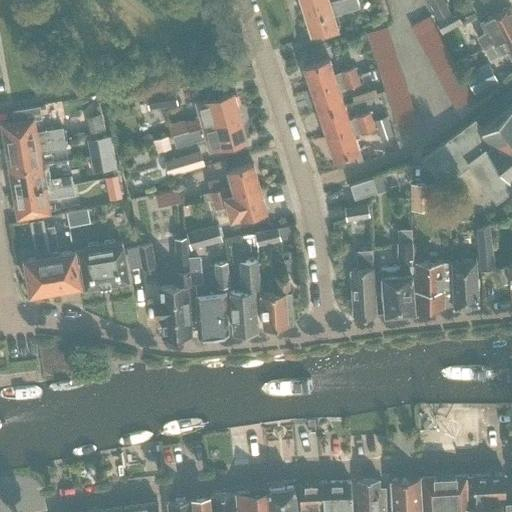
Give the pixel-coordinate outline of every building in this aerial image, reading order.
[(300,0),(303,9),(329,1),(328,0),(300,0)] [(330,0),(329,1),(303,9),(311,32),(322,28),(325,37),(339,32),(332,9),(357,1),(356,0),(330,0)] [(450,11),(444,0),(427,0),(437,17),(450,11)] [(477,35),(483,46),(484,47),(511,31),(511,13),(508,6),(491,15),(480,21),(486,31),(477,35)] [(435,20),(442,32),(462,21),(455,9),(435,20)] [(377,21),(386,18),(383,10),(375,12),(377,21)] [(429,15),(410,25),(415,34),(434,24),(429,15)] [(434,24),(415,34),(420,43),(439,33),(434,24)] [(370,42),(384,37),(390,35),(387,25),(367,32),(370,42)] [(475,51),(481,63),(509,49),(511,54),(511,31),(484,47),(483,46),(475,51)] [(420,43),(425,52),(437,46),(444,43),(439,33),(420,43)] [(370,42),(373,52),(393,45),(390,35),(384,37),(370,42)] [(425,52),(430,62),(449,52),(444,43),(437,46),(425,52)] [(393,45),(373,52),(376,62),(396,55),(393,45)] [(430,62),(435,71),(453,61),(449,52),(430,62)] [(396,55),(376,62),(380,72),(399,65),(396,55)] [(303,66),(311,89),(357,74),(354,65),(341,70),(334,74),(329,58),(303,66)] [(453,61),(435,71),(440,80),(458,70),(453,61)] [(380,72),(383,82),(403,75),(399,65),(380,72)] [(476,68),(465,73),(474,92),(486,87),(497,81),(490,67),(479,72),(476,68)] [(458,70),(440,80),(444,89),(463,80),(458,70)] [(311,89),(318,112),(344,103),(339,88),(346,87),(360,82),(357,74),(311,89)] [(403,75),(383,82),(386,91),(406,85),(403,75)] [(463,80),(444,89),(449,99),(468,89),(463,80)] [(406,85),(386,91),(389,101),(409,95),(406,85)] [(468,89),(449,99),(454,108),(473,98),(468,89)] [(146,96),(149,108),(176,103),(174,91),(146,96)] [(233,91),(207,98),(208,100),(204,101),(207,111),(200,113),(200,115),(185,120),(188,129),(240,114),(233,91)] [(409,95),(389,101),(392,111),(412,105),(409,95)] [(318,112),(326,134),(372,119),(369,110),(356,115),(349,119),(344,103),(318,112)] [(2,123),(6,147),(64,137),(63,127),(35,131),(33,119),(42,117),(39,104),(12,109),(14,121),(2,123)] [(511,186),(511,104),(481,127),(475,118),(423,158),(442,184),(469,163),(496,198),(511,186)] [(412,105),(392,111),(396,121),(416,115),(412,105)] [(100,113),(86,115),(90,132),(104,129),(100,113)] [(205,134),(206,136),(217,133),(220,145),(246,138),(240,114),(188,129),(185,130),(169,134),(171,140),(180,142),(187,140),(187,138),(191,137),(205,134)] [(374,118),(380,138),(392,135),(386,114),(374,118)] [(416,115),(396,121),(399,131),(419,125),(416,115)] [(182,130),(179,119),(165,123),(168,133),(182,130)] [(354,133),(361,132),(375,127),(372,119),(326,134),(334,157),(359,149),(354,133)] [(107,133),(96,135),(99,149),(110,147),(107,133)] [(171,147),(167,135),(153,139),(156,151),(171,147)] [(6,147),(10,170),(41,165),(38,152),(66,147),(64,137),(6,147)] [(167,174),(203,164),(199,149),(163,159),(167,174)] [(113,151),(99,153),(102,170),(116,167),(113,151)] [(224,186),(210,190),(212,198),(213,199),(260,186),(253,162),(227,170),(232,186),(224,186)] [(10,170),(14,193),(73,183),(71,174),(43,179),(41,165),(10,170)] [(351,184),(355,198),(377,190),(373,177),(351,184)] [(410,182),(410,209),(432,209),(432,182),(410,182)] [(74,192),(73,183),(14,193),(18,216),(48,211),(46,196),(74,192)] [(160,186),(159,196),(181,197),(182,187),(160,186)] [(231,219),(266,209),(260,186),(213,199),(215,207),(226,204),(231,219)] [(210,190),(202,193),(204,200),(204,201),(213,199),(212,198),(210,190)] [(344,205),(346,219),(370,216),(368,201),(344,205)] [(66,211),(69,224),(89,220),(87,207),(66,211)] [(477,250),(480,268),(495,267),(489,222),(476,227),(476,230),(469,232),(471,251),(477,250)] [(186,232),(191,248),(222,239),(218,223),(186,232)] [(76,284),(80,283),(79,279),(74,250),(59,252),(58,249),(56,236),(54,224),(44,225),(46,238),(55,287),(66,285),(68,286),(74,285),(76,284)] [(254,232),(257,244),(281,238),(278,226),(254,232)] [(44,289),(55,287),(46,238),(37,240),(39,252),(40,255),(25,258),(30,291),(34,291),(36,292),(42,291),(44,289)] [(138,244),(142,266),(155,263),(151,241),(138,244)] [(411,271),(411,265),(411,264),(412,264),(411,241),(398,241),(399,257),(399,264),(381,265),(381,274),(384,312),(414,310),(411,271)] [(129,280),(122,242),(74,250),(79,279),(84,278),(85,287),(129,280)] [(288,257),(282,258),(284,270),(290,269),(292,278),(301,276),(296,249),(287,250),(288,257)] [(350,268),(353,315),(376,313),(372,249),(356,250),(357,267),(350,268)] [(190,332),(188,307),(190,307),(189,283),(190,283),(188,255),(177,256),(179,283),(159,285),(159,298),(155,298),(156,315),(162,315),(164,334),(167,333),(169,336),(176,335),(179,333),(190,332)] [(451,260),(453,306),(478,303),(476,257),(451,260)] [(257,258),(245,260),(248,289),(228,291),(233,331),(257,328),(253,289),(260,288),(257,258)] [(213,262),(215,285),(229,284),(227,260),(213,262)] [(415,265),(411,265),(411,271),(415,271),(415,310),(443,307),(443,306),(452,305),(450,260),(415,260),(415,265)] [(500,266),(502,281),(510,280),(511,296),(511,263),(508,264),(508,265),(500,266)] [(260,293),(263,327),(288,324),(288,323),(293,322),(291,291),(289,291),(288,278),(276,279),(277,292),(260,293)] [(193,293),(198,335),(228,331),(223,290),(193,293)] [(246,444),(253,462),(270,456),(264,438),(246,444)] [(504,472),(473,474),(466,474),(466,505),(474,504),(497,503),(496,495),(505,495),(504,472)] [(502,511),(502,503),(497,503),(474,504),(466,505),(466,474),(421,477),(423,511),(502,511)] [(423,511),(421,477),(391,479),(391,511),(423,511)] [(386,511),(385,486),(379,486),(379,478),(357,479),(358,511),(386,511)] [(352,511),(352,505),(351,480),(321,481),(323,511),(352,511)] [(300,511),(323,511),(321,481),(299,482),(300,511)] [(296,511),(294,485),(268,488),(270,511),(296,511)] [(270,511),(268,488),(236,492),(236,491),(210,494),(211,511),(270,511)] [(210,511),(209,495),(167,500),(168,511),(210,511)] [(158,511),(157,501),(127,505),(127,511),(158,511)]
